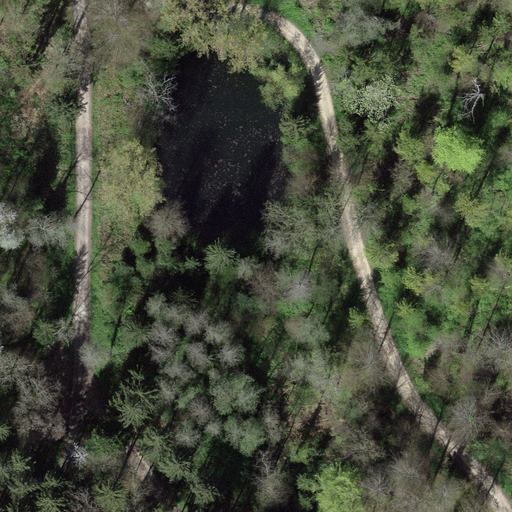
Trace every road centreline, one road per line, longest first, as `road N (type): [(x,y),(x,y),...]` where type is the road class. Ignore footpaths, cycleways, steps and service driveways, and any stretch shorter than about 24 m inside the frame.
road 1 (track): [(205,0),(264,16),(301,43),(399,380),(505,511)]
road 2 (track): [(82,393),(65,511)]
